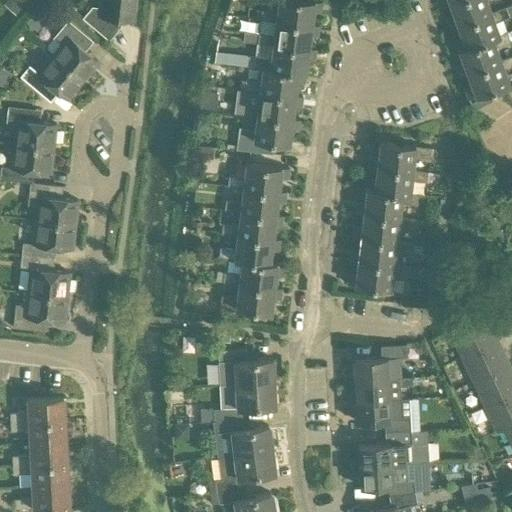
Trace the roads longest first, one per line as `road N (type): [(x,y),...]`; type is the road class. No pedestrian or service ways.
road 1 (residential): [(331,95),(339,53),(412,20),(433,86),(394,100)]
road 2 (residential): [(311,320),(317,272),(310,262),(331,95)]
road 3 (residential): [(307,511),(293,438),(294,388),(311,320)]
road 4 (residential): [(81,362),(105,191)]
road 5 (residential): [(105,511),(99,386),(81,362)]
road 6 (residential): [(121,104),(103,102),(86,114),(82,160),(105,191)]
